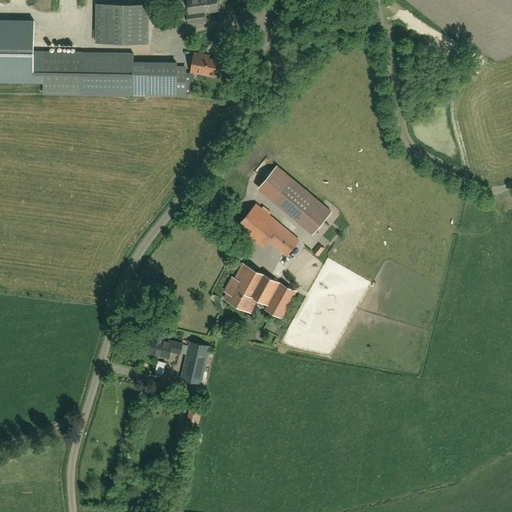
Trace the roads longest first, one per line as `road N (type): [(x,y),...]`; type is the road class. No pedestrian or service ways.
road 1 (unclassified): [(76,511),(79,436),(140,256),(190,195),(283,0)]
road 2 (unclassified): [(511,188),(496,193),(468,185),(412,152),(371,0)]
